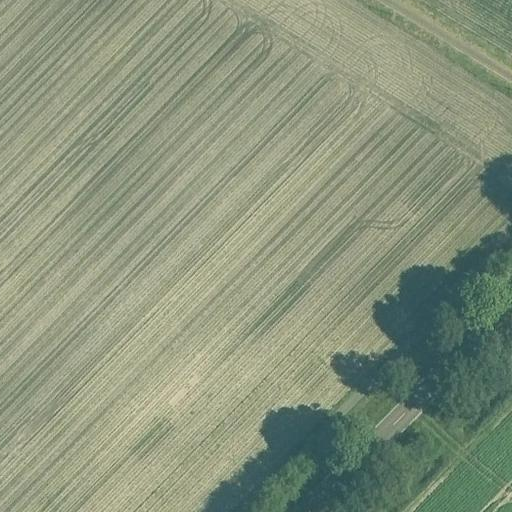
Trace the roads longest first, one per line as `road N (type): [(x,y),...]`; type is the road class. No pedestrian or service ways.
road 1 (tertiary): [(511,311),(314,511)]
road 2 (residential): [(511,81),(387,0)]
